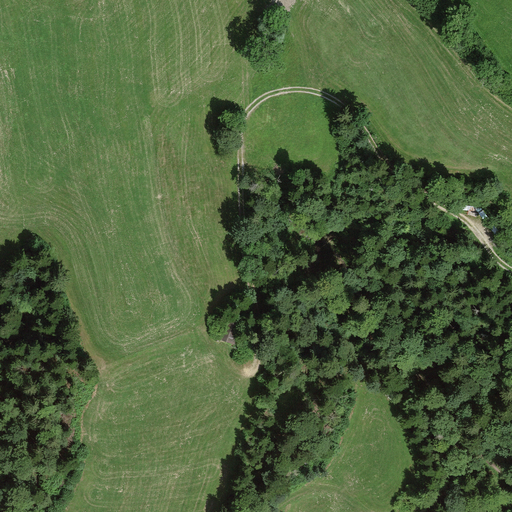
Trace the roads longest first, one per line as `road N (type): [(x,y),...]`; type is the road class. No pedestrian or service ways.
road 1 (track): [(255,365),(239,134),(256,103),(277,92),(317,93),(342,108),(389,165),(511,266)]
road 2 (track): [(511,480),(473,448),(418,511)]
